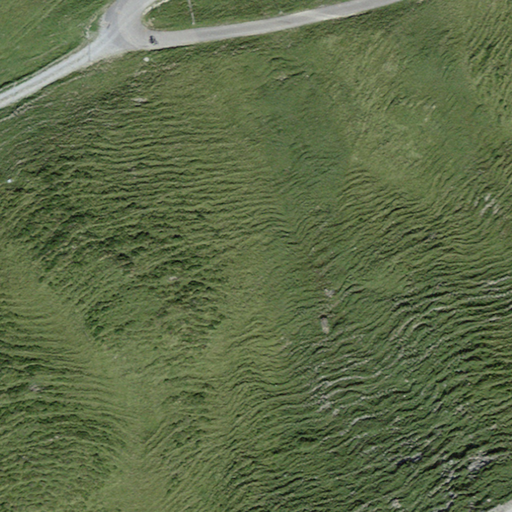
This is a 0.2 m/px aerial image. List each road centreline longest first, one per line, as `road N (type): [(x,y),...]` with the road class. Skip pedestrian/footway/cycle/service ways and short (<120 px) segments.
road 1 (track): [(137,0),(128,25),(152,40),(385,0)]
road 2 (track): [(128,25),(0,100)]
